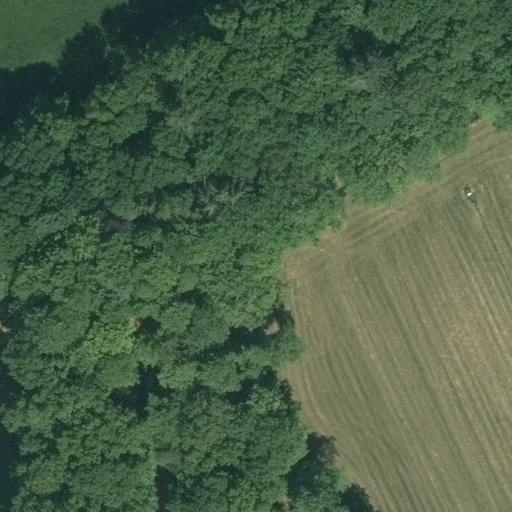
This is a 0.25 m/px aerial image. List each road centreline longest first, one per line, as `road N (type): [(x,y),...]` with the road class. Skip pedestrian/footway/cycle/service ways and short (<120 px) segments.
road 1 (track): [(511,68),(211,233),(158,244)]
road 2 (track): [(158,244),(97,263),(0,342)]
